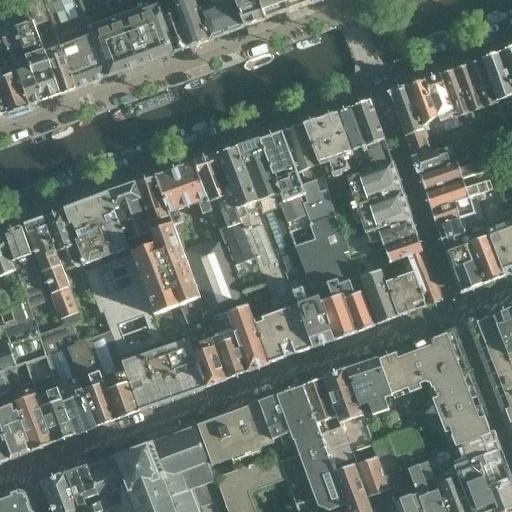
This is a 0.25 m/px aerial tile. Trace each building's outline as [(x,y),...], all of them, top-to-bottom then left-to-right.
[(27,0),(36,21),(37,26),(52,20),(45,0),(27,0)] [(109,78),(84,12),(79,0),(45,0),(52,20),(57,34),(62,48),(77,90),(109,78)] [(161,15),(176,9),(172,0),(143,0),(142,4),(120,12),(116,1),(84,12),(109,78),(176,53),(161,15)] [(215,39),(200,0),(172,0),(176,9),(190,48),(191,48),(215,39)] [(245,28),(234,0),(200,0),(215,39),(245,28)] [(267,20),(260,0),(234,0),(245,28),(267,20)] [(311,5),(309,0),(260,0),(267,20),(311,5)] [(190,48),(176,9),(161,15),(176,53),(190,48)] [(61,95),(47,53),(37,26),(36,21),(18,28),(24,46),(25,49),(43,102),(61,95)] [(43,102),(25,49),(20,51),(19,48),(24,46),(18,28),(4,33),(18,74),(30,107),(43,102)] [(77,90),(62,48),(47,53),(61,95),(77,90)] [(511,113),(504,117),(511,137),(511,50),(501,54),(511,82),(511,113)] [(511,82),(501,54),(485,61),(484,61),(503,114),(504,117),(511,113),(511,108),(508,98),(511,96),(511,82)] [(503,114),(484,61),(470,66),(485,107),(492,105),(496,117),(503,114)] [(30,107),(18,74),(5,78),(0,63),(0,91),(8,114),(30,107)] [(489,117),(485,107),(470,66),(456,71),(472,113),(478,110),(482,120),(489,117)] [(472,113),(456,71),(442,77),(457,118),(464,115),(467,124),(475,121),(472,113)] [(467,146),(457,118),(442,77),(426,82),(443,130),(449,147),(451,147),(454,155),(453,155),(456,163),(471,157),(467,146)] [(443,130),(426,82),(410,88),(425,131),(426,136),(443,130)] [(425,131),(410,88),(391,95),(406,138),(425,131)] [(0,117),(8,114),(0,91),(0,117)] [(94,118),(97,129),(170,102),(171,102),(172,101),(172,100),(173,98),(173,97),(172,96),(172,95),(171,94),(170,93),(169,92),(168,92),(167,92),(166,92),(94,118)] [(385,141),(371,105),(371,103),(352,110),(367,147),(385,141)] [(367,147),(352,110),(338,115),(359,168),(372,164),(367,147)] [(359,168),(338,115),(304,126),(323,179),(324,183),(344,176),(343,174),(359,168)] [(323,179),(304,126),(283,133),(297,173),(301,172),(306,185),(323,179)] [(432,154),(427,140),(426,138),(427,137),(426,136),(425,131),(406,138),(414,160),(432,154)] [(347,246),(324,183),(323,179),(306,185),(302,186),(297,173),(283,133),(261,141),(284,204),(282,204),(313,289),(317,288),(329,284),(338,281),(340,286),(350,282),(354,281),(351,273),(359,274),(361,279),(382,272),(381,268),(380,268),(374,253),(371,245),(368,238),(347,246)] [(313,289),(282,204),(284,204),(261,141),(238,149),(295,300),(296,304),(313,349),(336,340),(322,302),(317,288),(313,289)] [(393,163),(385,141),(367,147),(372,164),(374,169),(392,163),(393,163)] [(481,161),(475,143),(467,146),(471,157),(475,156),(477,162),(481,161)] [(456,163),(453,155),(454,155),(451,147),(449,147),(432,154),(414,160),(419,176),(456,163)] [(295,300),(238,149),(216,157),(271,303),(273,308),(295,300)] [(271,303),(216,157),(195,164),(213,212),(223,239),(248,307),(250,311),(271,303)] [(412,220),(393,163),(392,164),(392,163),(374,169),(349,178),(369,237),(375,235),(374,234),(411,220),(412,220)] [(463,181),(481,174),(477,164),(459,171),(456,163),(419,176),(425,194),(463,181)] [(213,212),(195,164),(156,178),(170,216),(174,227),(183,223),(179,211),(186,208),(199,203),(204,215),(213,212)] [(170,216),(156,178),(137,185),(159,245),(178,238),(174,227),(170,216)] [(432,212),(475,197),(488,193),(485,183),(466,190),(463,181),(425,194),(432,212)] [(511,183),(488,193),(475,197),(481,214),(487,230),(509,222),(511,229),(511,183)] [(159,245),(137,185),(110,195),(127,242),(146,235),(151,248),(159,245)] [(132,255),(127,242),(110,195),(66,211),(84,259),(82,260),(102,313),(104,313),(104,314),(148,299),(132,255)] [(481,214),(475,197),(432,212),(437,229),(460,221),(481,214)] [(84,259),(66,211),(45,219),(58,253),(69,249),(74,263),(82,260),(84,259)] [(58,253),(45,219),(26,226),(44,273),(45,274),(62,268),(63,267),(58,253)] [(412,220),(411,220),(374,234),(375,235),(369,237),(368,238),(371,245),(383,241),(385,248),(418,237),(412,220)] [(464,248),(460,236),(465,234),(460,221),(437,229),(446,255),(464,248)] [(511,274),(511,229),(509,222),(487,230),(490,237),(489,237),(505,277),(511,274)] [(32,255),(23,228),(3,235),(13,262),(31,256),(32,255)] [(13,262),(3,235),(0,236),(0,278),(17,272),(13,262)] [(380,268),(381,268),(402,260),(424,252),(418,237),(385,248),(374,253),(380,268)] [(505,277),(489,237),(468,245),(469,246),(484,286),(505,277)] [(201,298),(184,253),(178,238),(159,245),(151,248),(132,255),(148,299),(154,316),(179,306),(191,335),(208,328),(206,322),(197,299),(201,298)] [(248,307),(223,239),(184,253),(201,298),(197,299),(206,322),(228,314),(249,372),(270,364),(253,319),(250,311),(248,307)] [(465,293),(484,286),(469,246),(464,248),(446,255),(460,290),(465,293)] [(443,301),(424,252),(402,260),(409,279),(416,277),(427,307),(443,301)] [(112,334),(104,314),(104,313),(102,313),(82,260),(74,263),(63,267),(62,268),(70,289),(79,313),(62,320),(62,319),(55,325),(31,256),(13,262),(17,272),(23,289),(26,298),(34,320),(39,334),(47,357),(48,356),(68,349),(112,334)] [(70,289),(62,268),(45,274),(53,295),(70,289)] [(399,317),(388,287),(382,272),(361,279),(378,325),(399,317)] [(416,277),(409,279),(388,287),(399,317),(403,316),(426,308),(426,307),(427,307),(416,277)] [(357,333),(340,286),(338,281),(329,284),(334,298),(322,302),(336,340),(357,333)] [(374,327),(362,293),(355,296),(350,282),(340,286),(357,333),(374,327)] [(26,298),(23,289),(0,297),(4,306),(26,298)] [(79,313),(70,289),(53,295),(62,319),(62,320),(79,313)] [(0,332),(34,320),(26,298),(4,306),(0,307),(0,332)] [(193,356),(186,337),(184,331),(163,339),(154,316),(148,299),(104,314),(112,334),(141,412),(206,389),(193,356)] [(313,349),(296,304),(275,312),(291,356),(296,355),(313,349)] [(511,309),(494,317),(511,362),(511,309)] [(291,356),(275,312),(253,319),(270,364),(287,358),(287,357),(291,356)] [(249,372),(228,314),(206,322),(208,328),(212,339),(228,380),(249,372)] [(511,362),(494,317),(472,325),(477,336),(476,337),(488,366),(510,423),(511,427),(511,362)] [(490,429),(457,342),(456,342),(453,333),(380,360),(392,391),(388,393),(391,400),(429,386),(451,446),(452,449),(459,446),(491,434),(489,429),(490,429)] [(47,357),(39,334),(9,345),(17,367),(25,364),(47,357)] [(141,412),(112,334),(68,349),(79,379),(91,375),(91,376),(100,373),(117,420),(141,412)] [(228,380),(212,339),(201,343),(204,352),(193,356),(206,389),(228,380)] [(0,373),(17,367),(9,345),(0,347),(0,373)] [(98,428),(84,391),(79,379),(68,349),(48,356),(77,436),(98,428)] [(77,436),(48,356),(47,357),(25,364),(32,383),(42,380),(51,406),(42,409),(55,444),(77,436)] [(426,455),(451,446),(429,386),(391,400),(388,393),(392,391),(380,360),(364,365),(346,370),(374,446),(388,440),(399,470),(403,469),(408,467),(419,495),(425,511),(446,511),(430,467),(427,458),(426,455)] [(0,464),(55,444),(42,409),(32,383),(25,364),(17,367),(0,373),(0,464)] [(374,446),(346,370),(324,379),(352,455),(374,446)] [(117,421),(117,420),(100,373),(91,376),(95,387),(84,391),(98,428),(117,421)] [(346,505),(335,475),(356,466),(352,455),(324,379),(303,387),(278,396),(259,403),(259,405),(275,443),(279,456),(288,480),(299,511),(330,511),(331,511),(346,505)] [(275,443),(259,405),(199,427),(213,466),(275,443)] [(201,511),(200,508),(193,491),(213,483),(215,482),(196,428),(87,468),(101,503),(105,511),(104,511),(201,511)] [(506,511),(511,510),(511,487),(501,460),(491,434),(459,446),(465,461),(454,465),(471,511),(506,511)] [(372,511),(368,499),(390,490),(397,511),(425,511),(419,495),(413,497),(403,469),(399,470),(388,440),(374,446),(352,455),(356,466),(335,475),(346,505),(348,511),(372,511)] [(471,511),(454,465),(448,450),(452,449),(451,446),(426,455),(427,458),(433,456),(437,465),(430,467),(446,511),(471,511)] [(288,480),(279,456),(242,470),(250,494),(288,480)] [(101,503),(87,468),(66,475),(80,511),(101,503)] [(256,511),(250,494),(242,470),(217,479),(229,511),(256,511)] [(77,511),(80,511),(66,475),(44,483),(54,511),(77,511)] [(220,501),(213,483),(193,491),(200,508),(220,501)] [(32,511),(26,495),(26,494),(25,493),(24,492),(23,492),(22,492),(21,492),(20,492),(2,498),(7,511),(32,511)] [(104,511),(105,511),(101,503),(80,511),(77,511),(104,511)]
